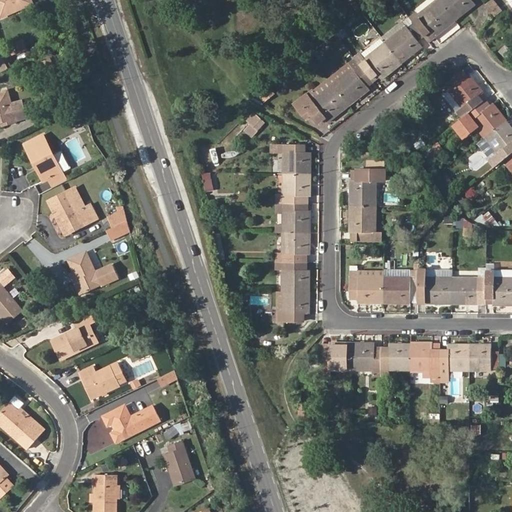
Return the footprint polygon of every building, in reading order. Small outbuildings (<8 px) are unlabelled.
[(0,0),(0,16),(28,5),(26,0),(0,0)] [(424,36),(429,42),(456,21),(439,0),(436,0),(419,14),(416,10),(409,16),(424,36)] [(462,16),(477,5),(472,0),(439,0),(456,21),(462,16)] [(494,15),(500,10),(492,0),(488,0),(484,3),(491,11),(494,15)] [(371,8),(374,12),(379,8),(376,4),(371,8)] [(424,47),(419,41),(424,36),(409,16),(408,16),(381,37),(402,64),(424,47)] [(398,67),(402,64),(381,37),(361,52),(360,51),(353,57),(354,58),(371,79),(378,74),(381,77),(382,79),(398,67)] [(8,46),(12,54),(23,50),(19,41),(8,46)] [(499,51),(506,59),(511,52),(505,45),(499,51)] [(309,54),(312,59),(319,53),(316,49),(309,54)] [(368,87),(365,83),(371,79),(354,58),(349,62),(352,67),(331,83),(349,106),(370,89),(368,87)] [(52,77),(54,76),(46,60),(44,61),(52,77)] [(44,81),(52,77),(44,61),(36,66),(42,78),(44,80),(44,81)] [(352,67),(349,62),(328,78),(331,83),(352,67)] [(447,82),(452,88),(468,75),(464,69),(447,82)] [(463,117),(483,101),(478,95),(484,90),(471,73),(468,75),(452,88),(448,90),(461,108),(458,110),(463,117)] [(371,79),(374,83),(381,77),(378,74),(371,79)] [(331,83),(328,78),(309,93),(312,98),(331,83)] [(264,89),(270,97),(279,91),(272,83),(264,89)] [(329,121),(349,106),(331,83),(312,98),(309,93),(307,91),(298,98),(309,113),(317,122),(325,116),(329,121)] [(12,116),(9,107),(4,90),(0,91),(0,120),(2,120),(4,124),(14,121),(12,116)] [(305,116),(309,113),(298,98),(293,102),(305,116)] [(485,137),(507,119),(493,102),(490,104),(487,107),(483,101),(463,117),(454,124),(465,138),(477,127),(485,137)] [(61,115),(66,123),(77,117),(72,109),(61,115)] [(247,121),(256,130),(262,123),(253,115),(247,121)] [(511,153),(511,126),(507,119),(485,137),(498,154),(500,152),(505,159),(511,153)] [(46,179),(59,173),(39,135),(21,145),(32,168),(35,166),(42,181),(46,179)] [(282,174),(311,174),(311,153),(303,152),(303,146),(272,146),(272,154),(282,154),(282,174)] [(428,161),(432,158),(428,152),(424,155),(428,161)] [(32,168),(40,183),(42,181),(35,166),(32,168)] [(349,206),(377,206),(378,180),(385,181),(386,179),(386,172),(356,171),(356,179),(350,179),(349,179),(349,206)] [(50,188),(64,182),(59,173),(46,179),(50,188)] [(307,195),(311,195),(311,174),(282,174),(281,195),(274,195),(274,203),(303,203),(303,195),(307,195)] [(206,193),(215,190),(212,179),(209,180),(204,181),(206,193)] [(71,213),(78,210),(67,190),(61,193),(71,213)] [(52,218),(61,236),(94,219),(87,205),(78,210),(71,213),(61,193),(48,200),(55,216),(52,218)] [(52,218),(55,216),(48,200),(45,202),(52,218)] [(281,232),(310,233),(310,211),(307,211),(303,211),(303,203),(274,203),(274,210),(281,211),(281,232)] [(383,232),(377,232),(377,206),(349,206),(349,231),(356,232),(356,240),(373,240),(383,240),(383,232)] [(494,224),(499,225),(487,210),(476,218),(478,219),(481,221),(485,223),(489,224),(494,224)] [(119,211),(104,219),(108,229),(122,222),(119,211)] [(102,232),(107,243),(126,234),(122,222),(108,229),(102,232)] [(220,259),(226,259),(220,232),(213,232),(220,259)] [(308,253),(310,253),(310,233),(281,232),(281,253),(274,253),(274,261),(303,261),(303,253),(308,253)] [(70,282),(77,295),(112,278),(105,266),(91,273),(81,252),(64,260),(69,272),(73,281),(70,282)] [(281,290),(310,290),(310,268),(307,268),(302,268),(303,261),(274,261),(274,268),(281,268),(281,290)] [(418,297),(418,279),(418,264),(414,264),(414,270),(410,270),(410,275),(384,275),(384,303),(403,303),(410,303),(410,296),(418,297)] [(384,303),(384,275),(384,270),(357,269),(351,269),(350,295),(358,295),(358,302),(384,303)] [(478,297),(486,297),(487,271),(478,271),(478,276),(452,276),(452,304),(478,305),(478,297)] [(511,305),(511,276),(494,276),(494,271),(487,271),(486,297),(493,298),(493,305),(511,305)] [(0,322),(2,325),(19,312),(0,287),(0,285),(7,281),(0,274),(0,322)] [(448,304),(452,304),(452,276),(426,276),(426,279),(418,279),(418,297),(425,297),(425,304),(448,304)] [(303,312),(309,312),(310,290),(281,290),(278,290),(278,311),(279,311),(279,319),(303,319),(303,312)] [(82,318),(71,323),(75,330),(81,327),(85,325),(82,318)] [(71,354),(94,343),(85,325),(81,327),(90,343),(70,352),(71,354)] [(71,354),(70,352),(90,343),(81,327),(75,330),(48,343),(57,361),(71,354)] [(148,341),(153,338),(151,332),(145,335),(148,341)] [(330,370),(352,370),(352,345),(352,341),(329,341),(329,349),(321,349),(320,376),(330,376),(330,370)] [(381,376),(381,363),(382,349),(374,349),(374,345),(375,342),(352,341),(352,345),(352,370),(374,370),(374,376),(381,376)] [(389,370),(411,370),(411,356),(411,342),(388,342),(388,345),(388,349),(382,349),(381,363),(381,376),(389,376),(389,370)] [(431,381),(440,381),(440,350),(432,350),(432,343),(415,342),(411,342),(411,356),(411,370),(422,371),(432,371),(431,376),(431,381)] [(449,371),(470,371),(470,343),(456,343),(448,343),(448,351),(440,350),(440,381),(449,381),(449,371)] [(499,369),(499,355),(499,351),(491,351),(491,344),(470,343),(470,371),(491,371),(491,369),(499,369)] [(104,394),(118,387),(114,379),(120,376),(115,366),(94,376),(90,367),(76,375),(89,401),(99,396),(104,394)] [(160,376),(163,384),(179,378),(176,370),(160,376)] [(118,387),(124,384),(120,376),(114,379),(118,387)] [(0,407),(0,429),(23,449),(39,431),(23,416),(21,419),(12,412),(3,404),(0,407)] [(107,435),(111,443),(155,422),(149,408),(134,416),(135,418),(129,421),(128,419),(125,418),(120,408),(99,418),(103,427),(107,425),(111,433),(107,435)] [(23,416),(15,409),(12,412),(21,419),(23,416)] [(173,486),(191,480),(179,443),(164,448),(166,455),(160,457),(165,473),(168,472),(173,486)] [(0,496),(9,488),(1,480),(0,478),(0,496)] [(111,511),(111,502),(112,487),(112,478),(90,478),(90,486),(89,496),(88,511),(111,511)]
